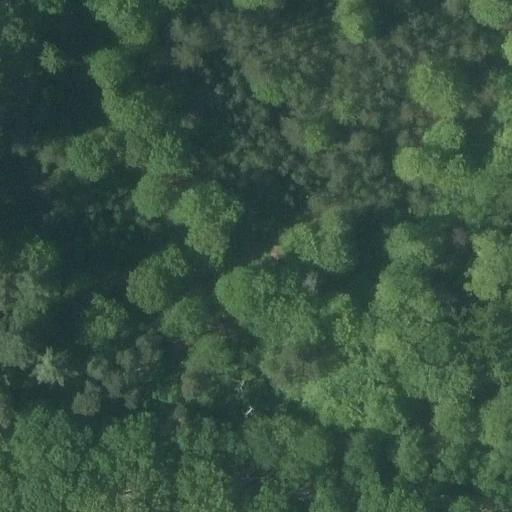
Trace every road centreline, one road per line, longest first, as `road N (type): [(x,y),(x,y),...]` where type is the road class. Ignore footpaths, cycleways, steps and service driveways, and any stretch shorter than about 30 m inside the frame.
road 1 (track): [(511,505),(22,479)]
road 2 (track): [(511,176),(444,301),(446,325),(511,460)]
road 3 (track): [(0,364),(25,511)]
